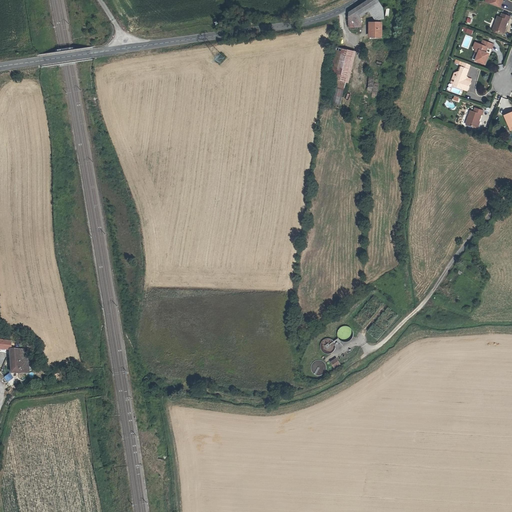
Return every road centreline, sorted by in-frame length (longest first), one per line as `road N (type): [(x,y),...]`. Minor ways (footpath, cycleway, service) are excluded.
road 1 (tertiary): [(356,0),(301,22),(0,66)]
road 2 (residential): [(424,305),(476,230),(511,196)]
